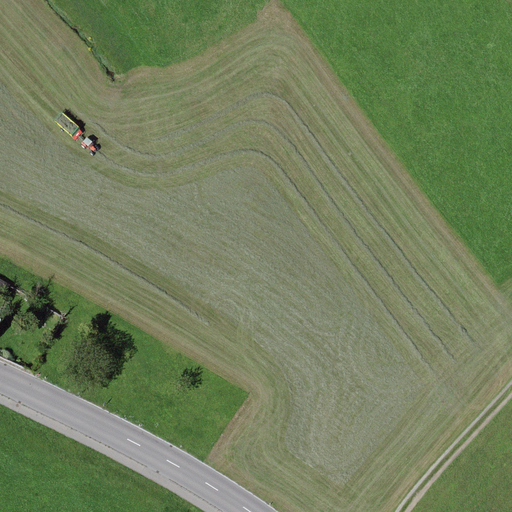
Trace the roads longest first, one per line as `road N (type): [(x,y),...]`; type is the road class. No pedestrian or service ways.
road 1 (tertiary): [(0,379),(121,436),(249,511)]
road 2 (track): [(511,388),(402,511)]
